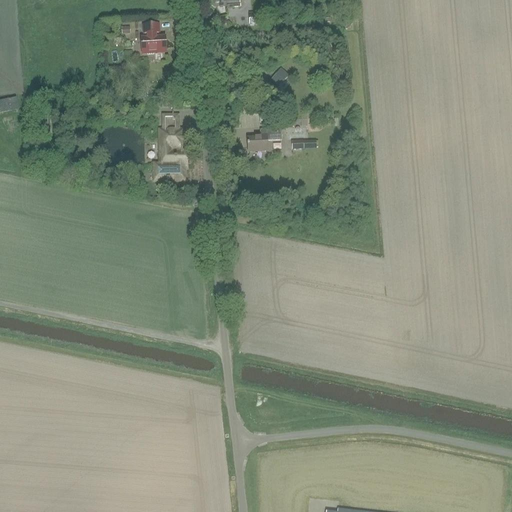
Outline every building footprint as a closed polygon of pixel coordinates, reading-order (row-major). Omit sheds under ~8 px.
[(239,0),(214,0),(215,4),(219,3),(220,8),(227,8),(227,10),(233,10),(233,8),(240,8),(239,0)] [(261,25),(261,13),(249,14),(249,26),(261,25)] [(147,34),(147,37),(141,37),(141,52),(147,52),(147,54),(153,53),(153,52),(165,51),(164,36),(155,37),(155,33),(158,33),(157,24),(144,25),(144,34),(147,34)] [(16,97),(0,100),(0,113),(18,110),(16,97)] [(40,108),(41,133),(50,132),(49,108),(40,108)] [(184,130),(179,130),(178,116),(163,116),(163,130),(159,130),(160,151),(164,151),(164,167),(154,167),(155,182),(185,181),(184,167),(188,167),(187,150),(179,150),(179,142),(184,142),(184,130)] [(268,142),(282,141),(281,130),(260,130),(260,138),(248,138),(248,153),(268,152),(268,142)] [(304,150),(304,141),(291,142),(292,150),(304,150)]
